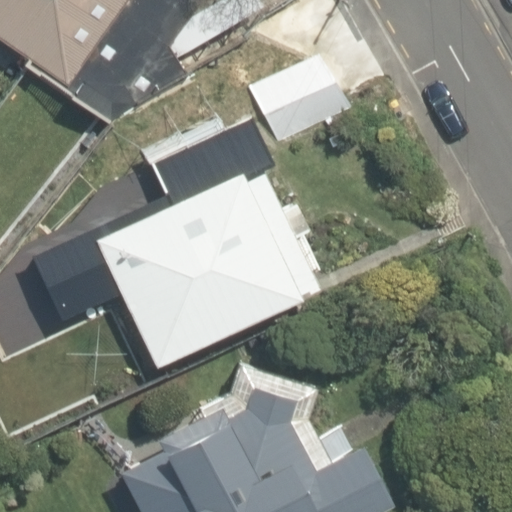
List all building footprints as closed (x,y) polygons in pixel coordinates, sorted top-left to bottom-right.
[(133,0),(0,0),(0,38),(71,89),(133,0)] [(312,43),(249,77),(285,144),(349,110),(312,43)] [(0,279),(91,150),(0,86),(0,279)] [(263,154),(236,94),(115,148),(131,184),(55,218),(65,242),(49,249),(73,301),(99,290),(130,360),(326,273),(285,181),(256,194),(242,163),(263,154)] [(345,511),(371,498),(338,441),(293,466),(267,418),(273,393),(233,381),(225,405),(206,413),(200,400),(140,427),(146,441),(161,470),(117,495),(126,511),(345,511)]
